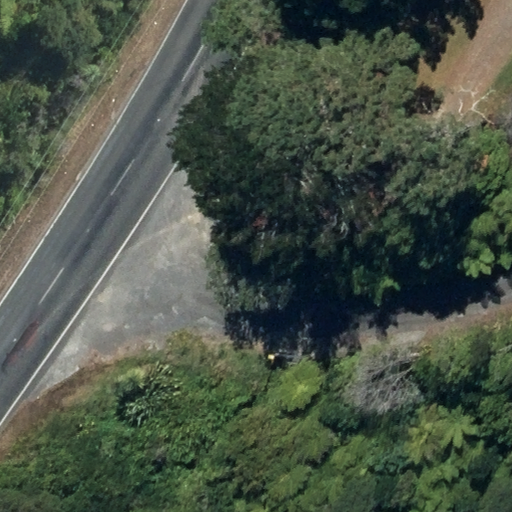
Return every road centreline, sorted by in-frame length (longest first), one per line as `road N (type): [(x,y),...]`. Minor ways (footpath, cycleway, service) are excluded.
road 1 (track): [(511,274),(369,320),(223,299),(87,229)]
road 2 (unclassified): [(0,358),(229,0)]
